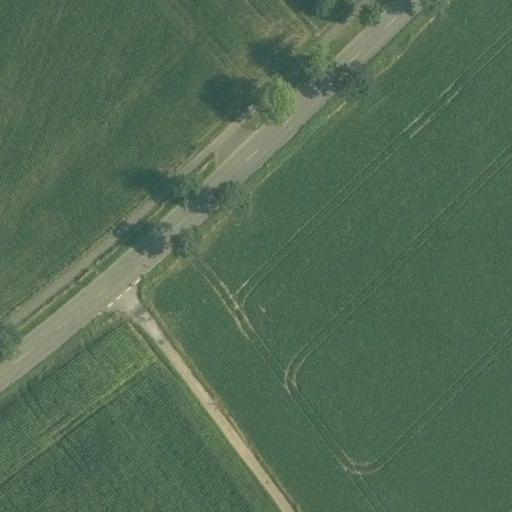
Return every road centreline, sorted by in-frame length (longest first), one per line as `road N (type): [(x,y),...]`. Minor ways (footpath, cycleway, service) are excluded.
road 1 (secondary): [(414,0),(114,283)]
road 2 (unclassified): [(281,511),(114,283)]
road 3 (secondary): [(114,283),(0,372)]
